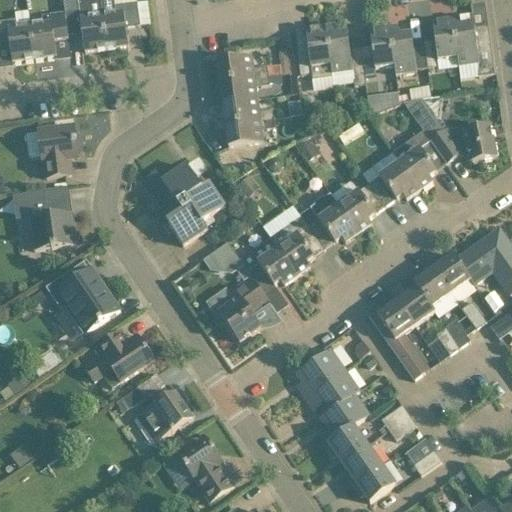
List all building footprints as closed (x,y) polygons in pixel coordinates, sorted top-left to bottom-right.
[(76,0),(64,2),(66,15),(69,38),(83,36),(85,56),(108,53),(100,0),(76,0)] [(138,6),(118,8),(115,9),(113,0),(100,0),(108,53),(130,50),(127,30),(141,28),(138,6)] [(475,29),(488,28),(486,5),(473,6),(475,29)] [(57,59),(55,45),(55,40),(69,38),(66,15),(42,18),(43,24),(30,26),(35,62),(57,59)] [(473,19),(453,21),(458,61),(459,70),(478,68),(480,80),(495,78),(488,29),(475,30),(473,19)] [(13,65),(35,62),(30,26),(17,28),(16,21),(0,23),(0,47),(10,46),(13,65)] [(436,45),(424,47),(427,71),(439,70),(438,64),(458,61),(453,21),(433,24),(436,45)] [(335,28),(326,29),(331,67),(333,80),(332,80),(334,89),(354,86),(355,89),(366,87),(362,55),(351,57),(348,36),(336,37),(335,28)] [(309,52),(298,54),(301,78),(312,76),(313,82),(332,80),(333,80),(331,67),(326,29),(306,31),(309,52)] [(427,71),(424,47),(414,48),(412,37),(400,39),(399,29),(390,30),(395,69),(395,70),(396,74),(396,79),(417,76),(416,73),(427,71)] [(373,54),(362,55),(366,87),(378,86),(376,73),(395,70),(395,69),(390,30),(370,33),(373,54)] [(267,70),(254,72),(252,59),(218,64),(221,85),(221,86),(268,79),(267,70)] [(221,86),(224,107),(258,103),(256,90),(270,88),(268,79),(221,86),(221,85),(218,86),(219,87),(221,86)] [(400,109),(398,95),(368,100),(371,120),(400,109)] [(410,96),(399,98),(400,106),(411,104),(410,96)] [(225,130),(227,129),(275,122),(273,112),(260,115),(258,103),(224,107),(227,128),(224,128),(225,130)] [(431,145),(447,168),(461,158),(469,156),(471,166),(497,161),(491,129),(471,133),(463,133),(461,133),(456,131),(450,131),(447,132),(445,133),(424,103),(404,107),(423,134),(431,145)] [(275,123),(275,122),(227,129),(230,151),(264,146),(262,133),(276,131),(275,123)] [(318,137),(316,122),(304,123),(307,138),(318,137)] [(344,148),(365,135),(360,127),(339,140),(344,148)] [(78,155),(75,130),(39,135),(39,136),(26,138),(28,160),(41,158),(42,167),(44,167),(46,182),(72,179),(70,162),(74,162),(73,156),(78,155)] [(399,165),(420,194),(433,185),(430,180),(437,176),(437,175),(447,168),(431,145),(423,134),(393,155),(399,164),(399,165)] [(321,156),(310,140),(296,145),(300,150),(299,150),(309,165),(321,156)] [(280,174),(283,170),(282,165),(278,162),(272,162),(269,166),(270,172),(274,175),(280,174)] [(369,185),(387,210),(395,204),(396,204),(404,199),(407,203),(420,194),(399,165),(369,185)] [(226,210),(210,187),(202,191),(187,169),(163,185),(156,174),(147,180),(170,213),(164,217),(169,225),(168,226),(184,249),(207,233),(202,226),(226,210)] [(201,177),(202,179),(207,187),(218,180),(212,170),(207,173),(201,177)] [(260,190),(250,178),(237,190),(247,201),(260,190)] [(359,237),(372,228),(369,223),(376,218),(387,210),(369,185),(356,194),(344,203),(338,207),(359,237)] [(69,190),(49,193),(44,193),(46,209),(53,208),(55,217),(29,220),(34,254),(77,248),(73,216),(67,217),(65,207),(71,206),(69,190)] [(301,221),(325,254),(336,246),(343,242),(346,246),(359,237),(338,207),(330,196),(327,199),(322,200),(316,204),(315,208),(300,217),(302,220),(301,221)] [(301,221),(271,242),(298,280),(311,271),(308,266),(315,261),(325,254),(301,221)] [(483,245),(458,263),(457,264),(471,284),(474,288),(493,275),(511,300),(511,299),(511,250),(500,233),(491,240),(492,242),(485,247),(483,245)] [(215,240),(222,250),(231,243),(224,234),(215,240)] [(285,289),(298,280),(271,242),(240,263),(251,278),(264,297),(275,289),(282,285),(285,289)] [(243,266),(240,263),(229,248),(212,260),(220,272),(231,274),(243,266)] [(452,298),(452,297),(471,284),(457,264),(458,263),(454,258),(446,264),(443,261),(432,269),(452,298)] [(86,337),(121,313),(87,264),(47,291),(63,315),(68,311),(86,337)] [(452,298),(432,269),(420,277),(422,281),(414,286),(417,291),(418,291),(432,311),(452,298)] [(251,278),(244,283),(228,293),(235,304),(219,316),(240,346),(262,330),(252,315),(269,303),(264,297),(251,278)] [(408,293),(396,302),(416,330),(435,317),(438,322),(439,321),(436,316),(435,316),(418,291),(417,291),(410,297),(408,293)] [(405,338),(412,333),(416,330),(396,302),(384,310),(387,313),(386,314),(379,318),(377,315),(370,320),(400,364),(411,356),(412,357),(416,354),(405,338)] [(487,326),(476,309),(473,305),(463,312),(466,317),(477,333),(487,326)] [(511,316),(511,317),(491,330),(499,343),(511,333),(511,316)] [(456,324),(446,331),(461,352),(471,345),(456,324)] [(435,338),(439,343),(450,359),(461,352),(446,331),(435,338)] [(129,349),(120,335),(97,351),(102,358),(84,370),(94,386),(112,374),(121,387),(155,364),(140,342),(129,349)] [(371,355),(363,344),(356,349),(354,357),(360,364),(371,355)] [(54,352),(31,367),(40,381),(63,365),(54,352)] [(298,389),(307,401),(346,374),(331,353),(297,377),(303,385),(298,389)] [(412,357),(411,356),(400,364),(415,384),(426,377),(412,357)] [(369,372),(377,366),(372,358),(364,364),(369,372)] [(346,374),(307,401),(315,414),(321,410),(326,418),(355,398),(355,399),(360,395),(346,374)] [(136,420),(155,448),(193,421),(175,395),(168,400),(162,391),(165,388),(158,377),(124,400),(131,411),(151,397),(157,406),(136,420)] [(24,378),(10,388),(16,397),(30,387),(24,378)] [(389,388),(383,393),(387,399),(394,395),(389,388)] [(354,429),(355,430),(370,419),(355,399),(355,398),(326,418),(321,421),(327,430),(322,434),(330,446),(354,429)] [(410,419),(403,409),(383,424),(390,434),(410,419)] [(397,444),(401,441),(418,430),(410,419),(390,434),(397,444)] [(343,467),(368,449),(355,430),(354,429),(330,446),(326,449),(334,461),(337,459),(343,467)] [(210,508),(218,502),(235,491),(220,468),(223,466),(222,463),(219,465),(214,458),(217,456),(205,439),(178,458),(210,508)] [(414,469),(421,480),(442,465),(426,442),(407,456),(415,468),(414,469)] [(12,456),(20,468),(36,458),(28,445),(12,456)] [(345,477),(354,489),(382,469),(368,449),(343,467),(349,475),(345,477)] [(382,469),(354,489),(362,500),(365,498),(371,506),(396,489),(382,469)] [(466,472),(457,478),(461,484),(470,477),(466,472)] [(504,494),(511,488),(511,477),(499,487),(504,494)] [(439,491),(432,496),(436,503),(444,497),(439,491)] [(475,511),(500,511),(492,500),(475,511)]
